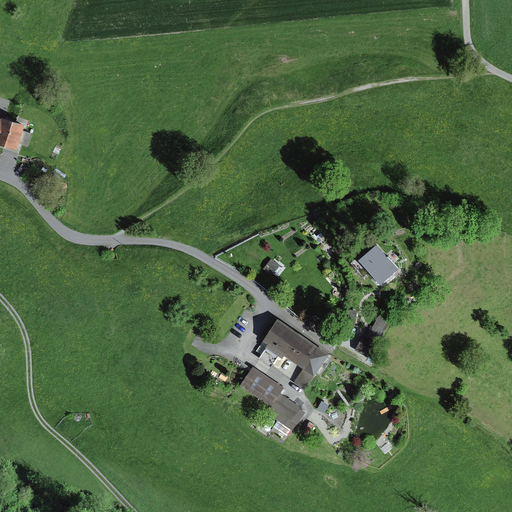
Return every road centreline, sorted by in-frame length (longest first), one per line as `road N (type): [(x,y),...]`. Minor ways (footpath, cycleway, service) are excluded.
road 1 (residential): [(0,175),(23,186),(75,237),(192,251),(276,308)]
road 2 (track): [(133,511),(41,420),(30,396),(27,344),(0,296)]
